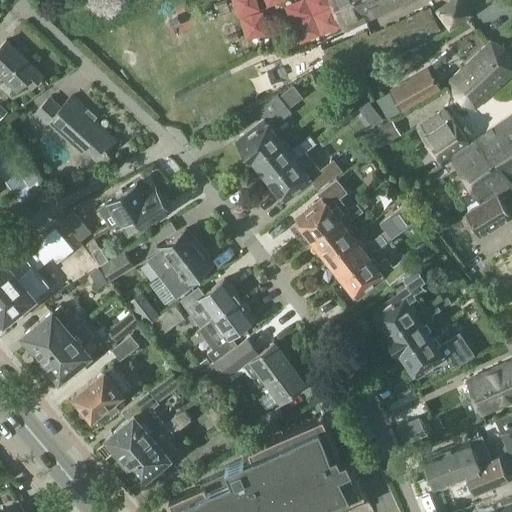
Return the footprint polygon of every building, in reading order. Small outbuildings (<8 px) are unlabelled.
[(331,0),(343,31),(413,0),(331,0)] [(323,53),(331,72),(386,48),(387,51),(436,30),(426,8),(323,53)] [(43,75),(37,69),(7,40),(0,47),(0,74),(16,90),(25,81),(32,87),(43,75)] [(464,103),(476,107),(511,71),(511,61),(511,57),(503,46),(489,42),(450,79),(454,92),(464,103)] [(428,66),(389,89),(403,112),(442,89),(428,66)] [(237,142),(244,151),(243,154),(248,159),(251,159),(252,161),(282,139),(267,119),(277,112),(281,118),(292,110),(278,91),(255,105),(266,120),(237,142)] [(49,119),(81,149),(85,146),(98,158),(114,140),(92,119),(95,116),(72,95),(61,106),(50,96),(34,114),(44,124),(49,119)] [(0,102),(0,119),(8,111),(0,102)] [(468,141),(446,108),(417,128),(439,161),(468,141)] [(511,181),(511,116),(451,157),(480,202),(511,181)] [(366,134),(375,150),(401,135),(392,119),(366,134)] [(282,139),(252,161),(260,171),(263,171),(269,179),(297,158),(317,142),(312,135),(300,143),(299,142),(290,149),(282,139)] [(269,179),(270,181),(270,184),(274,190),(278,190),(284,199),(311,178),(312,178),(310,176),(297,158),(269,179)] [(320,169),(310,176),(312,178),(311,178),(318,188),(320,187),(321,186),(342,169),(334,158),(320,169)] [(67,188),(61,175),(51,180),(57,193),(67,188)] [(339,218),(347,211),(350,209),(340,197),(347,191),(338,178),(319,193),(323,199),(297,219),(304,228),(303,231),(307,237),(311,237),(312,238),(339,218)] [(120,222),(140,210),(136,204),(146,198),(144,195),(146,195),(137,182),(99,207),(112,227),(120,222)] [(136,204),(140,210),(120,222),(129,235),(170,208),(157,187),(146,195),(144,195),(146,198),(136,204)] [(480,236),(511,217),(497,194),(465,213),(480,236)] [(379,221),(391,237),(416,218),(404,202),(379,221)] [(352,218),(363,210),(358,203),(350,209),(347,211),(352,218)] [(71,211),(62,220),(81,241),(91,232),(71,211)] [(312,238),(319,247),(318,250),(322,256),(325,256),(325,259),(354,236),(339,218),(312,238)] [(160,276),(201,244),(193,234),(191,235),(186,229),(162,247),(163,248),(148,259),(160,276)] [(325,259),(328,259),(327,262),(332,268),(335,268),(341,276),(368,255),(376,249),(377,249),(388,241),(381,233),(371,241),(369,238),(361,245),(354,236),(325,259)] [(96,237),(86,243),(91,252),(101,246),(96,237)] [(28,269),(0,291),(0,315),(5,321),(56,278),(45,265),(51,260),(59,271),(79,258),(69,241),(47,253),(28,269)] [(201,244),(160,276),(176,297),(192,285),(189,281),(212,263),(208,257),(209,256),(201,244)] [(11,248),(0,257),(0,291),(28,269),(11,248)] [(101,264),(111,279),(134,265),(125,250),(101,264)] [(341,276),(343,278),(342,281),(346,287),(350,287),(357,296),(383,275),(390,283),(408,269),(401,260),(393,266),(386,256),(376,264),(368,255),(341,276)] [(90,274),(99,287),(108,282),(98,268),(90,274)] [(410,287),(402,293),(373,312),(379,320),(378,325),(384,334),(424,308),(415,295),(425,288),(420,281),(424,279),(418,268),(404,278),(410,287)] [(232,284),(230,285),(225,278),(189,305),(198,316),(207,310),(213,318),(240,298),(236,293),(238,292),(232,284)] [(140,292),(129,301),(147,324),(159,315),(140,292)] [(424,308),(384,334),(389,341),(387,345),(392,352),(396,352),(398,355),(429,335),(423,325),(432,319),(429,316),(451,301),(446,294),(424,308)] [(250,309),(244,301),(243,302),(240,298),(213,318),(206,324),(220,343),(207,353),(214,361),(234,346),(227,337),(254,317),(249,310),(250,309)] [(78,326),(60,304),(24,334),(41,355),(78,326)] [(148,324),(158,337),(184,316),(174,304),(158,316),(148,324)] [(141,320),(132,311),(109,331),(118,341),(141,320)] [(78,326),(41,355),(60,377),(89,353),(88,352),(96,346),(89,338),(94,334),(83,321),(78,326)] [(247,329),(237,337),(241,342),(251,334),(247,329)] [(140,344),(131,333),(112,349),(120,359),(140,344)] [(429,335),(398,355),(405,365),(409,365),(415,374),(443,355),(452,368),(472,354),(459,333),(438,347),(429,335)] [(250,358),(251,359),(244,364),(259,385),(266,379),(267,380),(291,362),(274,340),(250,358)] [(175,345),(169,350),(191,377),(198,373),(175,345)] [(210,364),(209,364),(203,369),(222,386),(231,378),(225,373),(245,359),(236,346),(215,362),(215,361),(210,364)] [(204,367),(209,363),(210,363),(206,358),(205,358),(200,362),(204,367)] [(511,400),(511,359),(467,381),(482,414),(511,400)] [(306,382),(291,362),(267,380),(282,400),(306,382)] [(92,417),(131,387),(113,364),(74,395),(82,405),(80,408),(80,412),(83,416),(87,416),(90,415),(92,417)] [(180,381),(172,370),(145,392),(154,403),(180,381)] [(124,458),(160,428),(165,423),(153,409),(149,413),(142,405),(106,437),(124,458)] [(280,406),(260,419),(266,428),(286,415),(280,406)] [(176,414),(166,422),(174,432),(191,418),(184,409),(176,414)] [(511,416),(511,414),(495,421),(511,460),(511,416)] [(170,499),(169,499),(174,511),(320,511),(324,510),(323,508),(323,507),(335,502),(336,505),(337,505),(363,493),(365,493),(352,463),(351,462),(347,453),(341,456),(323,415),(257,444),(256,444),(248,448),(249,450),(251,454),(243,458),(242,458),(212,472),(214,475),(200,481),(200,482),(201,484),(195,487),(176,496),(170,499)] [(228,427),(222,431),(235,449),(241,445),(254,436),(242,417),(228,427)] [(174,432),(166,422),(165,423),(160,428),(124,458),(142,480),(178,450),(166,436),(169,433),(171,435),(174,432)] [(511,486),(511,480),(509,474),(508,475),(501,456),(480,464),(475,453),(482,450),(478,440),(472,442),(470,439),(423,457),(435,488),(439,486),(442,488),(447,485),(449,482),(469,474),(476,493),(498,485),(501,492),(511,486)] [(482,511),(511,511),(511,486),(501,492),(499,493),(500,493),(484,500),(486,504),(494,501),(496,507),(482,511)]
